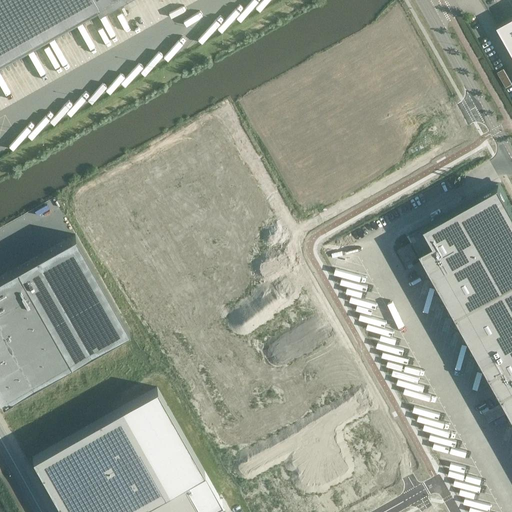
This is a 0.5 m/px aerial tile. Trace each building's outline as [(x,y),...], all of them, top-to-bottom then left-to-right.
[(0,0),(0,65),(116,0),(0,0)] [(511,16),(497,25),(511,51),(511,16)] [(497,71),(505,86),(511,82),(511,80),(505,67),(497,71)] [(511,210),(497,184),(410,233),(511,413),(511,210)] [(0,396),(3,402),(5,401),(130,330),(75,234),(0,276),(0,396)] [(202,511),(184,480),(171,488),(124,405),(33,457),(63,511),(202,511)]
